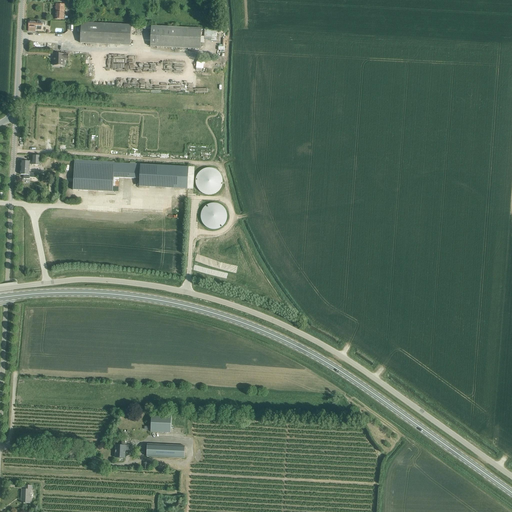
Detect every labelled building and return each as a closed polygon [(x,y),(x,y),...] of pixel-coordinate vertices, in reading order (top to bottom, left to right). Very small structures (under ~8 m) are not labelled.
[(56,4),(56,12),(55,12),(55,20),(64,20),(64,18),(69,18),(69,15),(64,15),(64,12),(65,5),(56,4)] [(40,28),(40,27),(43,27),(43,23),(29,22),(28,32),(36,32),(36,31),(41,31),(41,28),(40,28)] [(80,43),(130,46),(131,25),(81,23),(80,43)] [(204,43),(201,43),(201,29),(151,26),(150,47),(200,49),(201,46),(204,46),(204,43)] [(206,27),(206,34),(213,35),(213,38),(217,38),(218,27),(206,27)] [(54,54),(54,66),(62,66),(63,58),(69,59),(69,55),(64,54),(54,54)] [(32,165),(40,166),(40,156),(32,156),(32,165)] [(74,179),(73,190),(113,192),(114,178),(140,179),(139,187),(174,188),(187,189),(188,168),(189,167),(140,165),(115,163),(115,162),(75,160),(74,168),(74,173),(74,179)] [(21,161),(21,168),(21,175),(24,175),(24,179),(30,179),(30,178),(36,178),(36,173),(29,173),(30,162),(21,161)] [(222,184),(223,181),(222,178),(222,176),(221,174),(219,172),(217,170),(215,169),(212,168),(210,168),(207,168),(204,169),(202,170),(200,171),(198,174),(197,176),(196,178),(196,181),(196,184),(197,186),(198,189),(200,191),(202,193),(204,194),(207,195),(209,195),(212,195),(214,194),(216,193),(219,191),(220,189),(222,187),(222,184)] [(227,218),(227,216),(227,214),(226,211),(225,209),(224,207),(222,205),(219,204),(217,203),(215,203),(212,203),(209,204),(208,205),(205,207),(203,208),(202,211),(201,213),(201,216),(201,218),(202,221),(203,223),(205,225),(206,227),(209,228),(211,229),(214,229),(216,229),(219,228),(222,227),(223,225),(225,223),(226,221),(227,218)] [(151,432),(171,433),(172,415),(152,414),(151,432)] [(115,457),(125,457),(125,441),(122,441),(121,445),(116,445),(115,457)] [(147,456),(184,458),(185,445),(147,444),(147,456)] [(32,490),(32,486),(25,485),(25,489),(22,489),(21,503),(30,503),(31,490),(32,490)]
